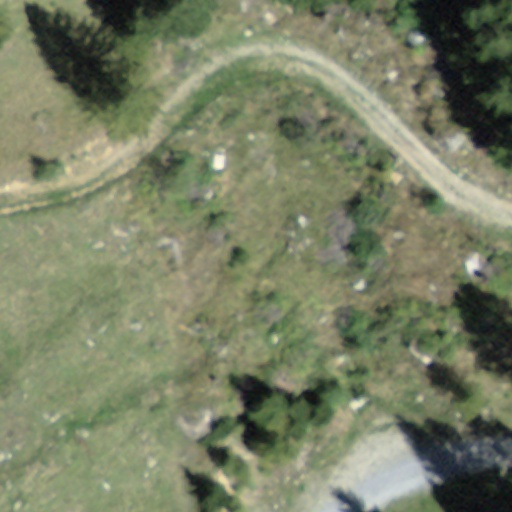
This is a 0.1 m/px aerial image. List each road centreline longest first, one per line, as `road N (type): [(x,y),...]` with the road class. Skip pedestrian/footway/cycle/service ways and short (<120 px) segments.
road 1 (track): [(511,209),(450,189),(340,78),(277,54),(242,54),(209,67),(111,170),(0,206)]
road 2 (track): [(324,511),(387,468),(511,449)]
